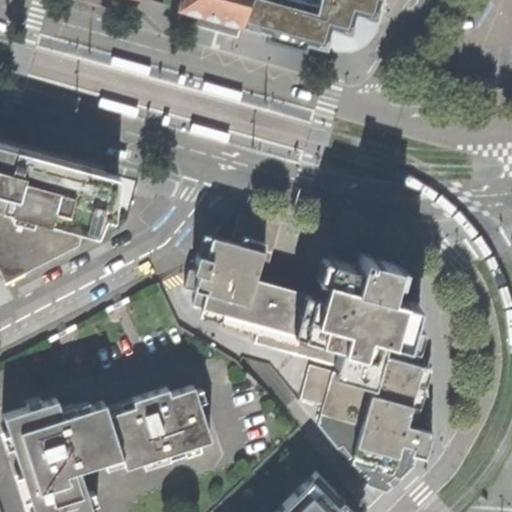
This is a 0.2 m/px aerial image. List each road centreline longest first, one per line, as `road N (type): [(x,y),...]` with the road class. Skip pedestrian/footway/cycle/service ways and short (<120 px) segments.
road 1 (tertiary): [(368,195),(464,270),(490,332),(482,405),(446,468),(401,511)]
road 2 (secondary): [(365,107),(0,1)]
road 3 (residential): [(211,154),(199,185),(162,232),(0,322)]
road 4 (secondary): [(0,95),(211,154)]
road 5 (secondary): [(211,154),(368,195)]
road 6 (secondary): [(511,125),(438,125),(365,107)]
road 7 (secondary): [(368,195),(511,192)]
road 8 (residential): [(435,0),(365,107)]
